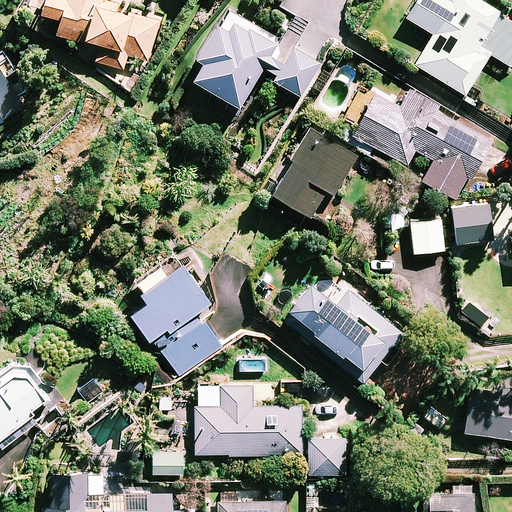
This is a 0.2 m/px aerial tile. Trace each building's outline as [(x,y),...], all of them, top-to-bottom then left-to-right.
[(43,0),(41,8),(61,14),(56,31),(99,44),(95,58),(123,67),(128,52),(148,59),(162,15),(114,0),(43,0)] [(511,18),(501,11),(502,9),(487,0),(414,0),(405,14),(433,32),(415,61),(464,93),(490,52),(509,64),(511,60),(511,18)] [(283,43),(228,9),(189,72),(239,103),(264,63),(277,72),(273,78),(301,95),(321,62),(285,40),(283,43)] [(0,117),(24,103),(0,62),(0,117)] [(467,176),(470,177),(490,140),(435,109),(439,103),(411,87),(402,104),(364,83),(345,118),(356,124),(352,132),(407,162),(415,147),(434,158),(423,177),(456,196),(467,176)] [(358,153),(311,122),(288,157),(291,159),(272,188),(310,213),(327,188),(333,192),(358,153)] [(492,237),(488,201),(453,205),(456,241),(492,237)] [(443,248),(440,217),(410,220),(413,250),(443,248)] [(212,298),(182,258),(141,289),(148,298),(132,310),(182,376),(223,344),(197,309),(212,298)] [(320,284),(311,277),(280,317),(363,379),(380,357),(386,362),(398,346),(392,341),(403,327),(342,281),(338,286),(325,277),(320,284)] [(488,315),(473,303),(465,314),(481,325),(488,315)] [(49,394),(21,355),(0,370),(0,441),(2,445),(39,419),(31,407),(49,394)] [(511,374),(505,373),(504,380),(471,376),(465,429),(511,435),(511,374)] [(104,393),(94,379),(78,390),(89,404),(104,393)] [(252,402),(253,383),(195,382),(195,452),(301,453),(302,403),(252,402)] [(140,437),(126,436),(124,457),(139,458),(140,437)] [(345,473),(345,436),(308,436),(309,473),(345,473)] [(183,450),(153,448),(152,472),(182,473),(183,450)] [(173,505),(173,490),(103,488),(104,471),(52,469),(51,502),(44,501),(43,511),(184,511),(185,505),(173,505)] [(473,511),(474,483),(452,483),(452,490),(429,490),(429,511),(473,511)] [(240,491),(219,491),(219,506),(209,506),(209,511),(285,511),(285,496),(240,497),(240,491)]
